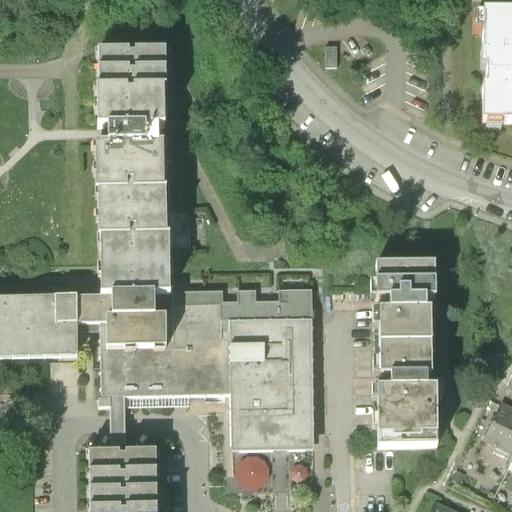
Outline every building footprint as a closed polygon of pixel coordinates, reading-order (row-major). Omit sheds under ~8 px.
[(511,14),(482,14),(480,127),(511,127),(511,14)] [(144,140),(144,132),(163,132),(162,92),(164,92),(164,54),(97,55),(97,65),(97,93),(95,93),(95,133),(106,133),(106,141),(106,148),(93,149),(94,196),(96,196),(97,241),(100,241),(100,298),(169,298),(169,254),(189,254),(188,216),(166,216),(166,195),(164,195),(163,148),(144,148),(144,140)] [(434,270),(375,271),(376,304),(389,304),(389,315),(378,315),(378,348),(430,347),(430,314),(425,314),(425,302),(434,302),(434,270)] [(0,299),(0,360),(23,360),(76,360),(76,327),(98,327),(99,402),(108,402),(123,401),(230,400),(231,441),(280,440),(312,440),(310,296),(169,298),(100,298),(0,299)] [(430,347),(378,348),(379,380),(390,380),(390,392),(377,393),(377,453),(435,452),(435,440),(436,440),(436,393),(426,393),(426,381),(431,381),(430,347)] [(123,401),(108,402),(108,424),(108,453),(124,452),(123,424),(123,401)] [(511,415),(501,410),(484,445),(511,457),(511,415)] [(280,440),(231,441),(231,455),(273,454),(273,469),(287,469),(287,454),(312,453),(312,440),(280,440)] [(156,511),(155,452),(124,452),(108,453),(88,453),(88,511),(156,511)]
